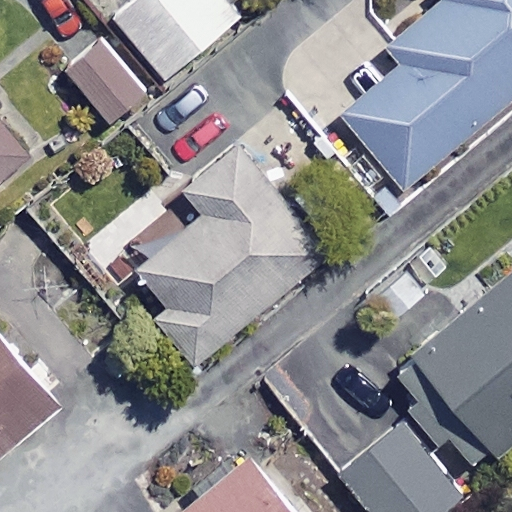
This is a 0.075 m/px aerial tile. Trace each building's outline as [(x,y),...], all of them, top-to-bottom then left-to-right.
[(239,5),(234,0),(116,0),(110,6),(164,69),(239,5)] [(511,84),(511,0),(422,0),(383,33),(400,53),(338,105),(401,179),(511,84)] [(144,82),(98,25),(61,54),(107,111),(144,82)] [(197,201),(133,253),(169,297),(157,307),(193,351),(332,236),(278,171),(312,143),(284,109),(246,140),(233,124),(174,172),(197,201)] [(0,168),(27,146),(0,113),(0,168)] [(448,428),(469,454),(511,418),(511,256),(389,356),(411,384),(399,394),(435,439),(448,428)] [(0,441),(56,395),(0,327),(0,441)] [(419,511),(457,483),(392,400),(328,450),(376,511),(419,511)] [(306,511),(249,441),(161,511),(306,511)]
